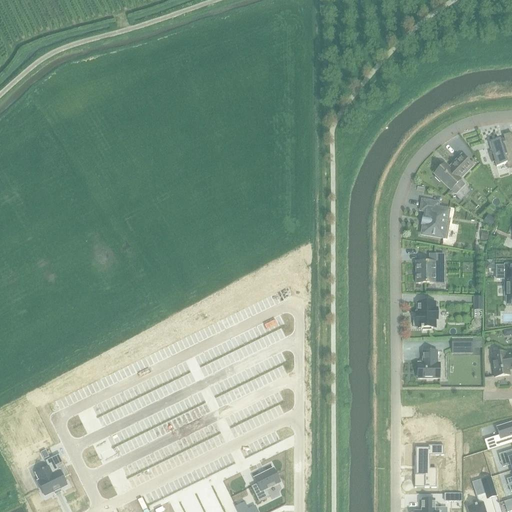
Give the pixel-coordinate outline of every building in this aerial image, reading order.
[(511,167),(511,136),(511,133),(503,135),(504,141),(500,142),(499,140),(489,143),(491,152),(489,152),(492,163),(495,162),(496,167),(506,164),(507,169),(511,167)] [(483,139),(473,142),(478,157),(489,154),(483,139)] [(461,180),(459,179),(472,166),(461,155),(456,161),(451,166),(449,169),(444,164),(434,174),(436,176),(434,178),(439,182),(441,181),(450,191),(461,180)] [(422,201),(422,202),(420,211),(425,212),(424,218),(422,218),(422,219),(424,219),(423,225),(421,224),(421,225),(423,225),(421,235),(444,239),(446,239),(447,230),(446,230),(449,210),(437,208),(438,203),(425,201),(422,201)] [(490,228),(496,220),(489,216),(484,224),(490,228)] [(416,262),(416,284),(436,284),(436,278),(444,278),(443,255),(429,255),(429,262),(416,262)] [(494,261),(485,261),(485,269),(494,269),(494,261)] [(505,266),(496,266),(496,279),(505,279),(505,296),(507,296),(511,296),(511,265),(510,266),(507,266),(505,266)] [(473,311),(482,311),(482,297),(473,297),(473,303),(473,311)] [(418,313),(416,313),(416,319),(413,319),(413,326),(416,326),(416,327),(418,327),(418,328),(422,328),(422,331),(431,331),(431,328),(435,328),(435,320),(437,320),(437,309),(435,309),(435,303),(418,303),(418,313)] [(511,335),(511,328),(503,330),(504,337),(511,335)] [(472,339),(452,339),(452,349),(472,349),(472,339)] [(422,363),(417,363),(417,370),(416,372),(416,376),(417,378),(417,379),(439,379),(439,363),(437,363),(437,351),(422,351),(422,363)] [(508,370),(511,369),(511,353),(506,354),(506,353),(492,355),(495,378),(509,376),(508,370)] [(499,436),(484,441),(488,451),(511,443),(511,423),(497,428),(499,436)] [(429,452),(416,452),(416,480),(424,480),(424,491),(436,491),(436,472),(430,472),(430,460),(444,459),(444,450),(429,450),(429,452)] [(511,450),(499,455),(503,467),(510,465),(511,471),(511,450)] [(47,466),(34,472),(38,479),(36,480),(40,489),(43,495),(52,491),(54,490),(53,489),(57,488),(57,489),(59,488),(59,487),(65,484),(58,469),(50,473),(47,466)] [(257,481),(251,484),(259,500),(270,494),(266,487),(280,480),(273,466),(266,470),(266,469),(265,470),(262,472),(260,472),(260,473),(254,476),(257,481)] [(479,505),(467,509),(468,511),(494,511),(490,499),(497,497),(491,477),(480,481),(484,495),(477,497),(479,505)] [(421,511),(434,511),(434,500),(421,500),(421,511)] [(252,511),(247,502),(238,507),(240,511),(252,511)]
